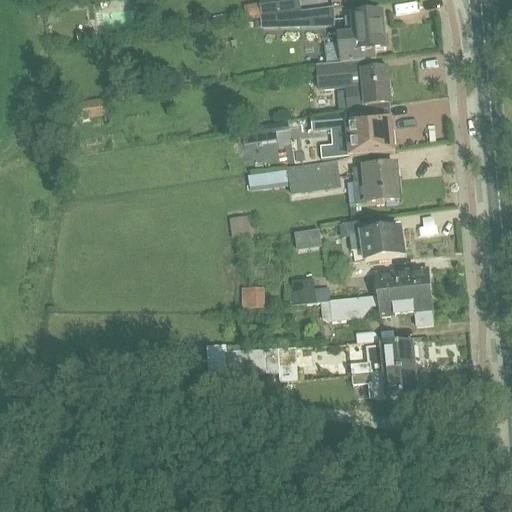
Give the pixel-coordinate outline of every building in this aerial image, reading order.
[(299,0),(258,0),(259,6),(261,17),(301,12),(299,0)] [(301,12),(261,17),(262,30),(291,29),(291,27),(308,26),(309,29),(334,28),(335,20),(333,7),(301,12)] [(338,39),(341,65),(362,62),(361,53),(383,50),(380,15),(352,17),(352,19),(344,20),(345,31),(354,30),(354,37),(338,39)] [(76,35),(78,47),(98,44),(96,32),(76,35)] [(389,78),(386,78),(385,71),(363,73),(362,62),(341,65),(338,65),(338,68),(316,70),(318,93),(346,90),(348,112),(344,113),(344,115),(366,113),(366,108),(389,105),(387,89),(390,89),(389,78)] [(108,102),(72,106),(74,122),(110,117),(108,102)] [(348,156),(349,160),(394,156),(390,121),(345,125),(346,131),(340,131),(338,115),(310,120),(312,139),(330,137),(333,158),(348,156)] [(241,131),(243,139),(277,134),(290,133),(289,125),(241,131)] [(287,170),(287,172),(291,195),(339,187),(337,172),(336,163),(287,170)] [(399,203),(398,192),(395,167),(363,170),(363,171),(353,172),(355,185),(365,184),(367,206),(399,203)] [(229,221),(231,240),(250,238),(248,219),(229,221)] [(400,230),(390,232),(372,234),(371,222),(342,226),(342,227),(347,226),(351,253),(363,251),(365,263),(348,265),(349,266),(404,257),(400,230)] [(376,276),(379,299),(431,293),(428,270),(376,276)] [(291,287),(291,295),(292,304),(292,308),(316,305),(314,293),(313,280),(292,282),(291,287)] [(265,291),(241,291),(241,311),(265,311),(265,291)] [(433,314),(431,293),(379,299),(337,303),(330,304),(332,324),(361,321),(373,305),(379,305),(380,319),(415,316),(417,329),(433,327),(431,314),(433,314)] [(352,378),(416,372),(414,346),(369,350),(371,366),(351,368),(352,378)] [(265,376),(263,352),(225,354),(225,350),(209,351),(210,379),(265,376)] [(296,350),(263,352),(265,376),(280,375),(280,385),(298,383),(296,350)] [(419,398),(416,372),(352,378),(353,388),(372,387),(373,402),(419,398)]
